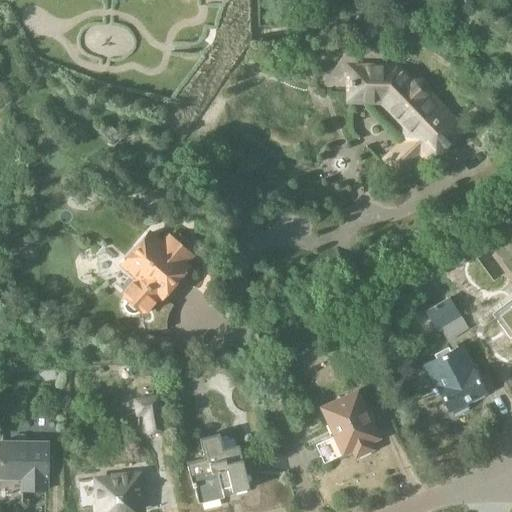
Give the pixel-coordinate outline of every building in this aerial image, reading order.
[(6,0),(17,17),(103,37),(219,32),(218,3),(221,0),(6,0)] [(383,161),(397,176),(416,157),(431,157),(458,131),(423,95),(423,89),(418,84),(412,83),(409,86),(393,70),(347,69),(346,102),(379,103),(403,128),(402,143),(383,161)] [(122,295),(125,298),(123,303),(124,309),(129,313),(134,313),(139,310),(143,313),(146,332),(165,330),(165,321),(168,312),(173,305),(162,296),(187,267),(183,263),(190,254),(169,236),(162,245),(148,233),(122,263),(137,277),(122,295)] [(447,341),(468,329),(448,297),(424,311),(437,331),(440,329),(447,341)] [(363,338),(368,346),(375,342),(370,333),(363,338)] [(453,413),(466,406),(465,403),(484,393),(460,346),(449,352),(447,348),(434,355),(436,359),(425,365),(449,411),(451,410),(453,413)] [(129,367),(118,368),(119,377),(130,375),(129,367)] [(356,391),(320,408),(342,455),(352,451),(353,455),(358,456),(369,451),(371,447),(369,443),(378,438),(356,391)] [(147,435),(164,432),(158,395),(132,400),(136,417),(143,416),(147,435)] [(223,496),(249,490),(238,446),(235,447),(234,439),(221,442),(219,435),(199,440),(204,460),(188,464),(187,464),(186,464),(193,490),(194,489),(198,506),(224,499),(223,496)] [(46,457),(46,443),(0,443),(0,503),(22,504),(22,491),(45,490),(45,479),(46,479),(46,460),(51,460),(51,457),(46,457)] [(140,498),(137,475),(111,479),(111,480),(95,482),(98,511),(132,511),(134,511),(132,499),(140,498)]
